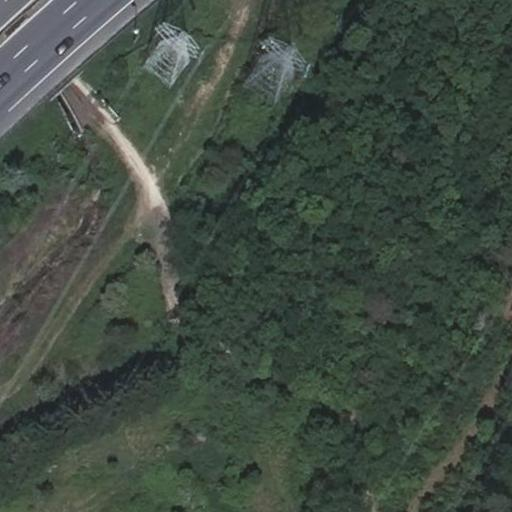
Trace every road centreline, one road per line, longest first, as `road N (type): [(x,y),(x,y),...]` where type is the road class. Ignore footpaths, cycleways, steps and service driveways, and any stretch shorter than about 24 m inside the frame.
road 1 (track): [(0,6),(95,98),(138,162),(178,336),(337,436),(349,511)]
road 2 (trunk): [(0,83),(92,0)]
